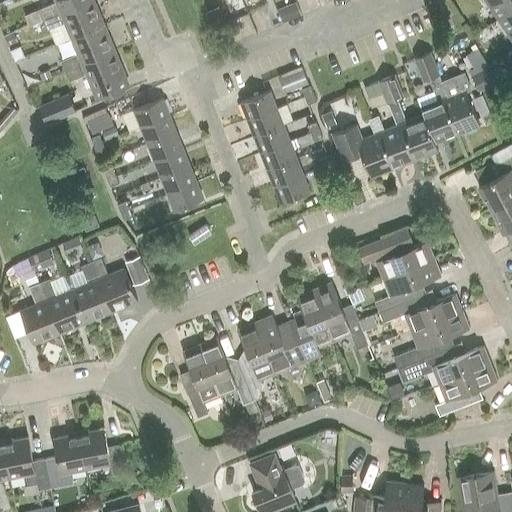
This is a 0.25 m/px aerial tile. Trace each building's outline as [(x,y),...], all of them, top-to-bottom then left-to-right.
[(43,19),(88,0),(55,0),(56,2),(23,15),(27,25),(43,19)] [(65,22),(71,37),(104,24),(94,0),(88,0),(43,19),(48,29),(65,22)] [(511,0),(485,0),(498,18),(511,9),(511,0)] [(511,39),(511,9),(498,18),(511,39)] [(61,60),(65,70),(115,50),(104,24),(71,37),(78,53),(61,60)] [(481,48),(472,53),(480,70),(489,65),(481,48)] [(126,76),(115,50),(65,70),(69,80),(86,73),(97,101),(130,87),(126,76)] [(443,98),(447,96),(430,51),(414,57),(423,80),(429,78),(437,100),(420,107),(423,114),(435,142),(457,133),(443,98)] [(281,73),(286,90),(311,83),(306,66),(281,73)] [(497,82),(489,66),(471,76),(479,91),(497,82)] [(47,70),(38,74),(41,80),(50,76),(47,70)] [(443,98),(457,133),(480,124),(466,90),(470,88),(464,72),(454,76),(460,91),(447,96),(443,98)] [(423,114),(406,121),(398,98),(403,96),(394,73),(379,80),(396,125),(401,123),(415,159),(438,150),(435,142),(423,114)] [(304,96),(313,92),(310,85),(301,88),(304,96)] [(247,118),(276,107),(269,90),(240,101),(247,118)] [(75,109),(68,92),(37,105),(44,122),(75,109)] [(313,92),(304,96),(308,104),(316,100),(313,92)] [(162,97),(133,109),(140,126),(169,114),(162,97)] [(247,118),(254,135),(283,123),(276,107),(247,118)] [(111,123),(106,112),(85,121),(90,132),(111,123)] [(140,126),(147,143),(176,131),(169,114),(140,126)] [(393,167),(415,159),(401,123),(396,125),(384,130),(378,115),(368,119),(374,134),(379,132),(393,167)] [(310,132),(319,129),(316,121),(307,124),(310,132)] [(254,135),(261,152),(289,140),(283,123),(254,135)] [(379,132),(374,134),(362,138),(356,123),(333,133),(344,160),(361,154),(370,176),(393,167),(379,132)] [(319,129),(310,132),(314,140),(322,137),(319,129)] [(154,159),(183,148),(176,131),(147,143),(154,159)] [(93,145),(102,141),(99,134),(90,137),(93,145)] [(261,152),(267,169),(296,157),(293,149),(299,146),(296,138),(289,140),(261,152)] [(102,141),(93,145),(97,153),(105,149),(102,141)] [(160,176),(189,165),(183,148),(154,159),(160,176)] [(324,166),(332,162),(329,154),(321,158),(324,166)] [(491,209),(511,197),(511,172),(510,169),(511,168),(511,154),(496,163),(501,173),(481,184),(478,186),(491,209)] [(267,169),(274,185),(303,174),(298,163),(296,157),(267,169)] [(332,162),(324,166),(327,174),(335,170),(332,162)] [(167,193),(196,181),(189,165),(160,176),(167,193)] [(107,178),(115,175),(112,167),(104,170),(107,178)] [(310,191),(303,174),(274,185),(281,202),(310,191)] [(115,175),(107,178),(110,186),(119,183),(115,175)] [(196,181),(167,193),(174,210),(203,198),(196,181)] [(511,226),(511,197),(491,209),(503,232),(504,231),(511,226)] [(120,211),(129,208),(126,200),(117,204),(120,211)] [(129,208),(120,211),(124,219),(132,216),(129,208)] [(85,230),(99,225),(94,213),(81,218),(85,230)] [(382,278),(435,257),(428,239),(415,244),(408,227),(358,247),(363,262),(374,258),(382,278)] [(80,249),(74,236),(60,242),(66,255),(80,249)] [(51,262),(46,249),(27,256),(28,258),(32,270),(51,262)] [(148,278),(139,256),(125,261),(135,284),(148,278)] [(91,261),(111,311),(137,300),(124,267),(108,274),(101,257),(91,261)] [(435,257),(382,278),(389,295),(374,301),(379,311),(418,295),(414,285),(442,274),(435,257)] [(21,261),(13,267),(17,277),(23,275),(23,274),(32,270),(28,258),(21,261)] [(85,321),(111,311),(91,261),(81,265),(88,282),(72,289),(85,321)] [(59,332),(85,321),(72,289),(56,295),(49,278),(39,282),(59,332)] [(313,287),(334,340),(348,334),(354,348),(365,344),(350,305),(342,308),(331,280),(313,287)] [(59,332),(39,282),(21,290),(24,298),(16,302),(33,343),(59,332)] [(334,340),(313,287),(296,294),(302,309),(292,313),(294,318),(290,319),(294,328),(303,352),(334,340)] [(403,313),(410,330),(463,309),(456,292),(428,303),(424,293),(418,295),(379,311),(383,321),(403,313)] [(463,309),(410,330),(417,347),(395,356),(399,367),(440,350),(436,340),(470,327),(463,309)] [(254,320),(275,373),(306,360),(292,324),(278,329),(272,313),(254,320)] [(259,380),(275,373),(254,320),(237,327),(248,355),(238,359),(254,399),(260,396),(261,385),(259,380)] [(254,399),(238,359),(228,363),(217,335),(199,342),(221,395),(237,389),(243,403),(254,399)] [(433,369),(438,383),(491,362),(484,344),(465,352),(461,341),(440,350),(399,367),(405,380),(433,369)] [(203,402),(221,395),(199,342),(182,350),(194,379),(183,383),(197,416),(207,412),(203,402)] [(498,379),(491,362),(438,383),(445,400),(435,404),(439,414),(475,400),(471,390),(498,379)] [(79,433),(85,468),(110,463),(113,475),(125,472),(119,443),(107,446),(104,428),(79,433)] [(73,482),(71,471),(85,468),(79,433),(53,438),(57,456),(45,458),(50,487),(63,484),(62,484),(73,482)] [(50,487),(45,458),(33,460),(28,437),(3,441),(9,477),(24,474),(27,485),(37,483),(38,489),(50,487)] [(0,478),(9,477),(3,441),(0,441),(0,478)] [(260,511),(266,511),(296,500),(291,488),(303,483),(304,479),(299,466),(295,464),(283,469),(282,466),(280,466),(275,453),(250,462),(256,477),(260,476),(264,486),(252,491),(260,511)] [(511,511),(511,496),(511,492),(496,494),(492,471),(459,477),(464,511),(511,511)] [(341,492),(353,491),(352,475),(340,476),(341,492)] [(401,511),(405,482),(386,480),(384,495),(367,494),(366,497),(355,496),(353,511),(401,511)] [(405,482),(401,511),(439,511),(440,501),(422,499),(424,484),(405,482)]
